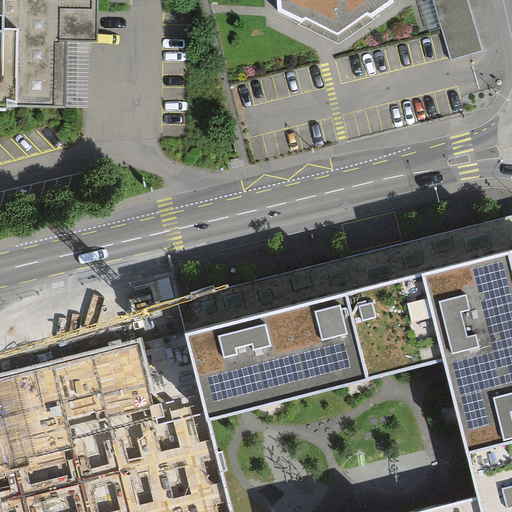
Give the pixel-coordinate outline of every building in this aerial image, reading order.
[(0,0),(0,111),(21,112),(22,0),(0,0)] [(101,44),(101,0),(22,0),(21,112),(58,112),(59,44),(101,44)] [(390,13),(389,0),(281,0),(282,19),(337,43),(390,13)] [(471,0),(435,0),(454,61),(487,51),(471,0)] [(511,511),(511,253),(185,334),(201,393),(208,422),(443,363),(476,494),(405,511),(511,511)] [(156,404),(139,340),(0,375),(0,511),(231,511),(208,422),(201,393),(156,404)]
